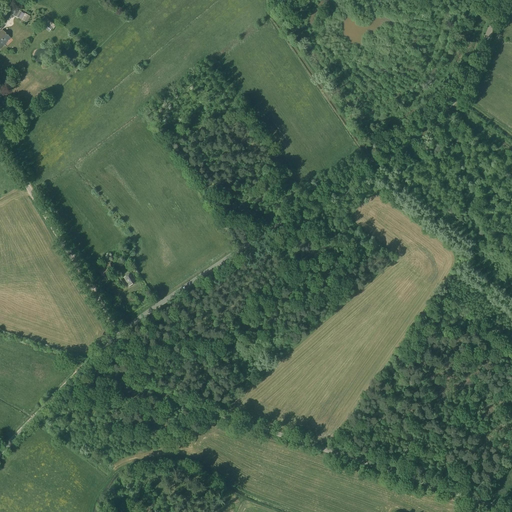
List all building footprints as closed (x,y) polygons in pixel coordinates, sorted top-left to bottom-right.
[(18,12),(13,9),(11,15),(16,17),(18,18),(19,17),(22,19),(21,19),(27,22),(30,16),(19,11),(18,12)] [(47,19),(49,17),(48,15),(46,18),(45,17),(39,24),(49,32),(52,28),(53,29),(56,26),(47,19)] [(0,48),(10,38),(2,30),(0,31),(0,48)] [(102,277),(114,269),(109,261),(99,266),(101,269),(98,270),(102,277)] [(129,286),(137,281),(132,272),(124,278),(129,286)]
